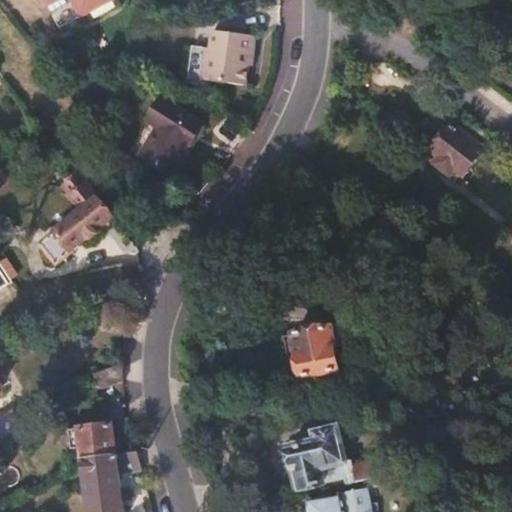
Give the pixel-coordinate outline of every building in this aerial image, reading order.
[(41,0),(53,20),(89,0),(41,0)] [(243,82),(245,65),(248,50),(251,50),(254,31),(209,26),(207,43),(203,43),(200,77),(243,82)] [(161,97),(148,119),(158,125),(139,154),(169,172),(201,122),(161,97)] [(158,125),(148,119),(130,148),(139,154),(158,125)] [(495,139),(471,120),(462,132),(455,127),(434,152),(441,157),(436,164),(453,177),(457,171),(465,176),(495,139)] [(53,144),(43,132),(33,140),(43,152),(53,144)] [(83,209),(41,244),(56,262),(113,215),(98,196),(86,181),(79,173),(67,184),(66,189),(83,209)] [(6,220),(0,223),(0,238),(3,243),(16,235),(6,220)] [(408,252),(402,261),(412,266),(417,259),(408,252)] [(0,263),(0,290),(12,283),(0,263)] [(313,329),(296,333),(303,377),(340,369),(334,340),(342,339),(338,323),(330,324),(329,317),(312,321),(313,329)] [(303,377),(296,333),(282,335),(291,380),(303,377)] [(129,381),(126,364),(96,371),(101,388),(129,381)] [(87,454),(119,453),(118,421),(86,422),(86,423),(76,423),(77,442),(87,442),(87,454)] [(302,490),(325,484),(325,481),(346,476),(344,462),(347,461),(340,428),(300,436),(302,445),(293,447),(296,462),(292,466),(296,487),(302,490)] [(144,469),(141,453),(119,453),(87,454),(88,511),(121,511),(121,499),(131,498),(131,486),(121,486),(121,469),(144,469)] [(355,467),(357,482),(377,478),(374,463),(355,467)] [(243,488),(212,495),(215,511),(225,511),(243,508),(247,507),(243,488)] [(345,511),(343,495),(308,500),(310,511),(371,511),(371,509),(348,511),(345,511)]
